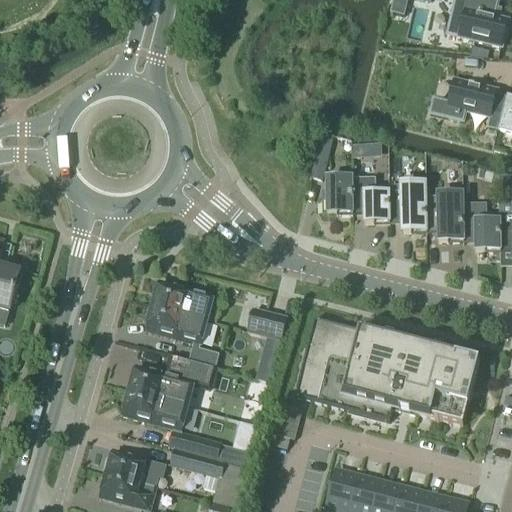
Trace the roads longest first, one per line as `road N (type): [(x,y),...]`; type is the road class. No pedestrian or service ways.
road 1 (tertiary): [(511,323),(269,254)]
road 2 (primary): [(17,511),(72,315)]
road 3 (tertiary): [(269,254),(178,166)]
road 4 (tertiary): [(162,192),(224,238),(269,254)]
